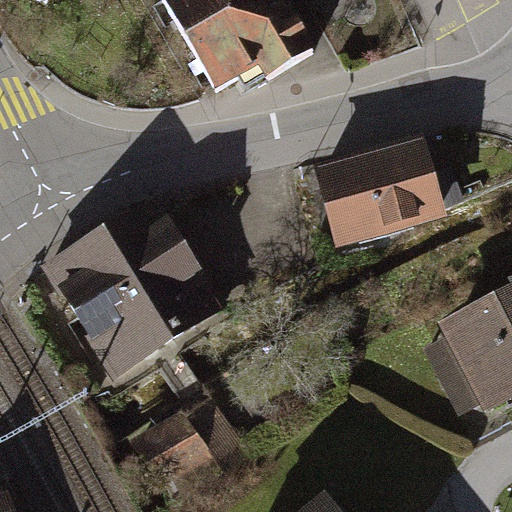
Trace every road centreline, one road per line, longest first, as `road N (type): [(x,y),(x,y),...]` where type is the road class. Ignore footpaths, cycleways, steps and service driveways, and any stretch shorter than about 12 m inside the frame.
road 1 (residential): [(510,101),(466,92),(113,174),(57,206)]
road 2 (residential): [(57,206),(0,85)]
